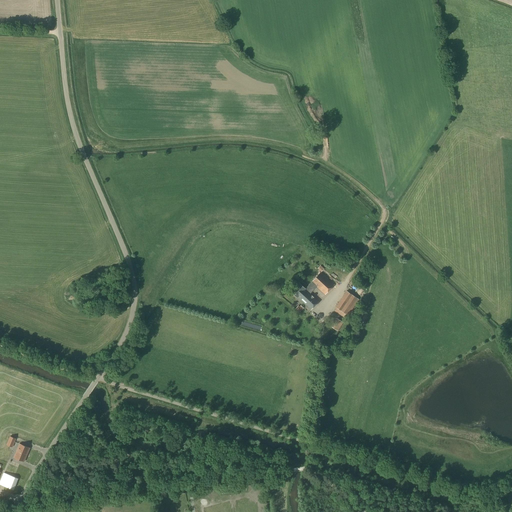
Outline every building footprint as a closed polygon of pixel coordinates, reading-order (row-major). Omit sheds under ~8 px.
[(334,284),(328,279),(328,278),(321,272),(311,282),(305,288),(299,282),(290,291),(297,298),(298,297),(311,310),(319,301),(310,294),(316,287),(325,294),(334,284)] [(347,319),(349,316),(348,315),(359,300),(346,291),(335,307),(336,307),(334,311),(345,318),(347,319)] [(12,447),(16,439),(10,436),(6,445),(12,447)] [(24,462),(30,448),(19,444),(14,457),(24,462)] [(3,474),(0,472),(0,484),(14,490),(18,478),(3,473),(3,474)]
